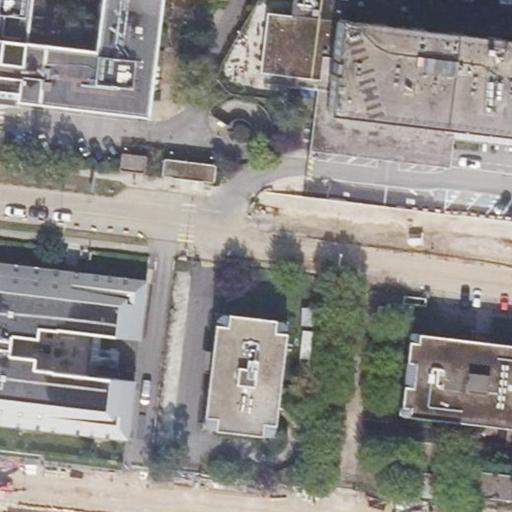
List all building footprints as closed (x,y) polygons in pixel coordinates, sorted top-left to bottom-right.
[(0,0),(0,89),(17,91),(17,95),(143,111),(144,111),(147,111),(147,110),(159,0),(0,0)] [(456,167),(460,126),(511,132),(511,0),(292,0),(291,16),(272,14),(265,75),(330,82),(325,123),(322,152),(456,167)] [(261,66),(271,9),(254,6),(245,63),(261,66)] [(0,95),(16,98),(17,95),(17,91),(0,89),(0,95)] [(215,167),(166,161),(164,174),(214,180),(215,167)] [(142,278),(0,260),(0,421),(122,436),(129,377),(26,364),(28,354),(1,351),(3,331),(30,334),(32,324),(135,336),(142,278)] [(204,430),(275,438),(290,322),(218,314),(204,430)] [(399,409),(511,423),(511,339),(410,326),(399,409)] [(511,477),(474,472),(471,494),(511,499),(511,477)]
